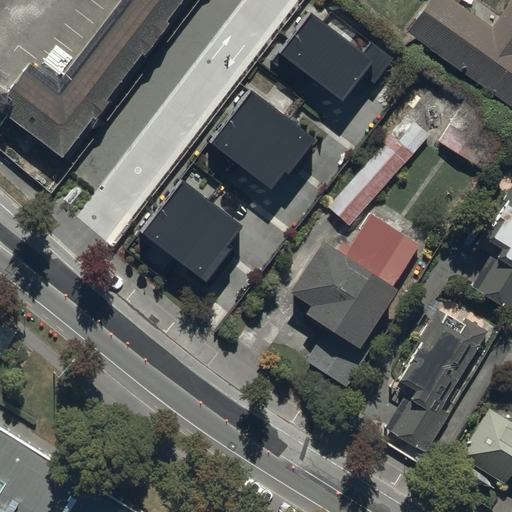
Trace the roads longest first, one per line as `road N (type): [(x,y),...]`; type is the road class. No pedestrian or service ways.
road 1 (secondary): [(48,279),(203,404),(372,511)]
road 2 (residential): [(48,279),(267,0)]
